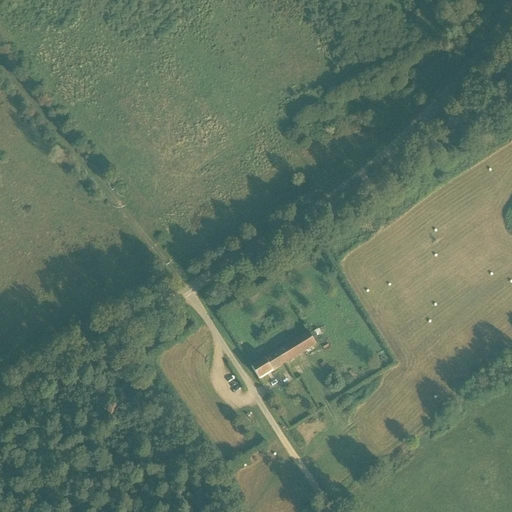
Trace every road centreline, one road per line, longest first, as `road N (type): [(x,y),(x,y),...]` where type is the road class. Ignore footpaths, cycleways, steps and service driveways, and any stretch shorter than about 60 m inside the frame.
road 1 (tertiary): [(0,404),(310,215),(417,125),(511,11)]
road 2 (track): [(186,290),(301,468)]
